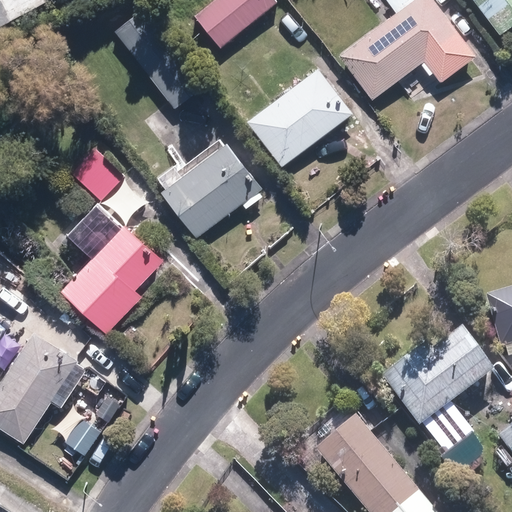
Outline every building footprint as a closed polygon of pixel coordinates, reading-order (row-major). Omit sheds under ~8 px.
[(216,0),(198,15),(222,47),(280,3),(277,0),(216,0)] [(385,0),(386,0),(398,16),(343,57),(376,101),(423,65),(432,78),(435,75),(443,85),(479,58),(480,56),(438,0),(385,0)] [(511,0),(482,0),(509,35),(511,32),(511,0)] [(117,32),(177,110),(212,84),(153,5),(117,32)] [(252,123),(287,169),(359,114),(323,68),(252,123)] [(132,134),(146,153),(171,134),(156,115),(132,134)] [(171,191),(205,237),(249,204),(253,209),(272,196),(268,190),(273,186),(239,140),(191,176),(183,164),(167,175),(176,187),(171,191)] [(72,177),(101,205),(129,177),(100,149),(72,177)] [(65,290),(110,333),(146,296),(139,290),(167,260),(130,224),(65,290)] [(511,287),(492,293),(506,343),(511,341),(511,287)] [(388,375),(423,425),(499,371),(467,326),(436,347),(433,343),(388,375)] [(0,425),(29,445),(85,363),(41,333),(6,384),(0,379),(0,425)] [(320,450),(371,511),(399,511),(423,492),(360,416),(320,450)] [(511,427),(500,436),(511,452),(511,427)]
